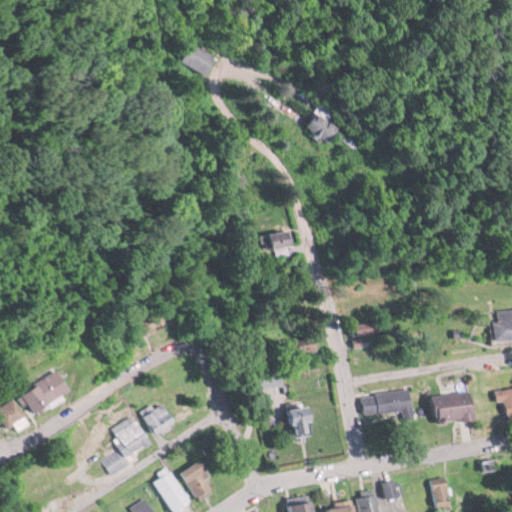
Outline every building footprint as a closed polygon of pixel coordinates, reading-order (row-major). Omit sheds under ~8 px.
[(172,59),(198,75),(209,56),(183,40),(172,59)] [(328,133),(316,110),(298,120),(310,143),(328,133)] [(252,232),(253,247),(284,244),(282,229),(252,232)] [(129,338),(152,320),(141,306),(118,324),(129,338)] [(485,320),(485,338),(511,336),(511,307),(490,308),(490,319),(485,320)] [(312,336),(279,335),(279,351),(312,352),(312,336)] [(279,369),(256,369),(256,385),(279,385),(279,369)] [(13,391),(23,410),(63,388),(53,370),(13,391)] [(511,416),(511,387),(487,387),(487,400),(494,400),(494,416),(511,416)] [(408,389),(358,390),(359,414),(409,412),(408,389)] [(426,421),(467,416),(464,389),(422,394),(426,421)] [(0,428),(1,430),(21,419),(10,398),(0,403),(0,428)] [(137,407),(142,430),(166,425),(161,402),(137,407)] [(279,435),(304,433),(301,404),(277,406),(279,435)] [(118,446),(97,458),(106,473),(125,462),(120,455),(145,440),(130,414),(107,428),(118,446)] [(207,473),(197,456),(173,471),(192,500),(208,489),(200,477),(207,473)] [(162,510),(181,501),(167,469),(148,477),(162,510)] [(443,505),(443,476),(427,476),(427,505),(443,505)] [(377,495),(392,493),(389,477),(375,479),(377,495)] [(357,511),(372,511),(373,487),(357,487),(357,511)] [(125,511),(124,511),(149,511),(141,495),(122,505),(125,511)] [(275,503),(277,511),(305,511),(303,498),(275,503)] [(316,511),(342,511),(343,503),(316,503),(316,511)]
